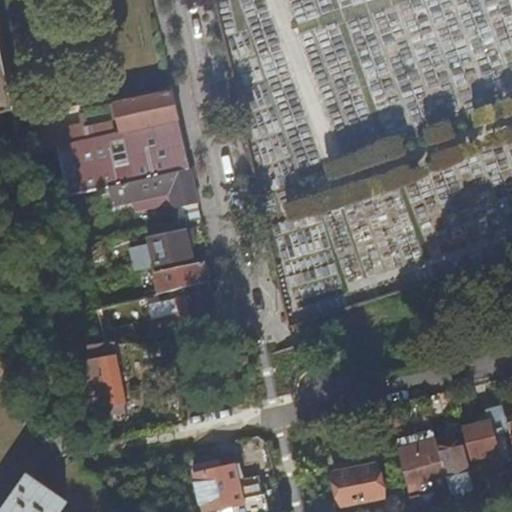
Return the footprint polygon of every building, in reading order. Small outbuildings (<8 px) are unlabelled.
[(0,0),(0,113),(15,110),(0,39),(0,0)] [(122,133),(179,120),(173,91),(116,104),(122,133)] [(109,187),(190,169),(179,120),(122,133),(89,140),(58,148),(69,195),(109,187)] [(33,153),(58,148),(89,140),(85,124),(29,136),(33,153)] [(173,224),(201,218),(198,204),(190,169),(109,187),(114,207),(131,203),(158,197),(170,195),(173,209),(169,210),(173,224)] [(160,206),(158,197),(131,203),(133,212),(160,206)] [(141,270),(191,258),(188,244),(187,236),(194,235),(193,229),(151,239),(152,245),(137,249),(141,270)] [(187,236),(188,244),(196,242),(194,235),(187,236)] [(154,273),(159,294),(209,283),(204,262),(154,273)] [(153,337),(164,335),(217,323),(210,290),(177,298),(176,299),(178,312),(148,318),(153,337)] [(178,312),(176,299),(145,306),(148,318),(178,312)] [(102,332),(140,327),(137,304),(99,309),(102,332)] [(105,348),(104,344),(89,347),(92,359),(115,355),(114,346),(105,348)] [(115,355),(92,359),(83,361),(91,405),(107,402),(107,406),(112,406),(112,411),(121,409),(120,404),(125,403),(115,355)] [(435,433),(426,399),(416,401),(425,437),(405,442),(409,438),(406,428),(395,430),(401,455),(414,511),(425,511),(421,498),(450,490),(456,511),(474,508),(470,493),(475,492),(471,475),(463,447),(458,443),(456,434),(440,439),(438,433),(435,433)] [(395,430),(390,407),(373,411),(384,454),(394,451),(396,456),(401,455),(395,430)] [(507,423),(506,418),(503,409),(486,413),(489,423),(463,430),(463,432),(472,462),(510,453),(504,432),(509,431),(507,423)] [(463,432),(456,434),(458,443),(463,447),(471,475),(475,474),(474,470),(472,462),(463,432)] [(62,455),(64,458),(75,452),(65,433),(53,440),(54,441),(62,455)] [(54,441),(53,440),(51,437),(44,441),(46,445),(54,441)] [(65,460),(64,458),(62,455),(55,460),(57,464),(65,460)] [(346,504),(316,510),(316,511),(373,511),(387,509),(376,460),(338,468),(346,504)] [(219,463),(193,469),(203,511),(218,511),(230,509),(230,511),(265,511),(259,480),(241,484),(235,462),(220,466),(219,463)] [(474,470),(475,474),(477,482),(496,477),(492,465),(474,470)] [(30,480),(6,511),(62,511),(67,506),(30,480)]
